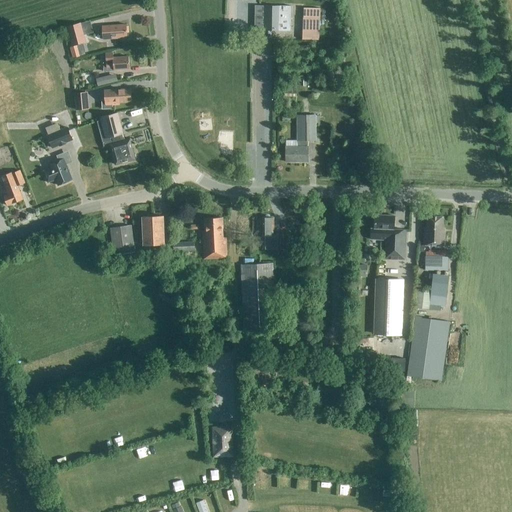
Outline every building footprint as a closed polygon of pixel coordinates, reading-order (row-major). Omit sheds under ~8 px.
[(272,38),(272,31),(287,31),(291,31),(291,6),(288,6),(263,6),(262,38),(272,38)] [(302,40),(311,40),(319,40),(320,8),(303,8),(302,40)] [(89,21),(68,27),(71,36),(73,46),(86,42),(84,33),(92,31),(89,21)] [(118,25),(102,26),(103,39),(127,37),(126,25),(118,25)] [(105,54),(106,55),(106,68),(113,68),(114,70),(129,69),(129,56),(113,57),(113,53),(105,54)] [(294,70),(294,81),(301,82),(301,86),(307,86),(306,79),(301,80),(300,70),(294,70)] [(111,83),(109,75),(96,79),(98,86),(111,83)] [(131,89),(115,90),(115,91),(105,91),(106,106),(111,105),(120,105),(119,103),(132,102),(131,89)] [(74,93),(75,110),(89,109),(88,92),(74,93)] [(117,113),(100,117),(105,139),(123,134),(117,113)] [(145,115),(137,116),(138,124),(146,124),(145,115)] [(316,141),(316,124),(320,124),(320,116),(316,116),(316,115),(297,116),(297,141),(286,141),(286,162),(308,162),(308,141),(316,141)] [(45,129),(57,124),(55,120),(44,124),(45,129)] [(47,134),(52,147),(72,138),(67,126),(47,134)] [(130,139),(110,144),(115,164),(136,159),(130,139)] [(51,167),(43,170),(48,181),(56,178),(58,184),(72,178),(64,158),(50,164),(51,167)] [(20,170),(13,173),(12,172),(1,176),(7,194),(3,196),(8,206),(23,199),(18,186),(25,183),(20,170)] [(374,215),(374,229),(371,229),(371,239),(384,240),(384,259),(405,260),(406,230),(394,230),(394,216),(374,215)] [(142,217),(143,236),(143,245),(164,244),(163,216),(142,217)] [(424,233),(423,244),(444,245),(445,229),(442,229),(443,217),(427,216),(427,233),(424,233)] [(202,233),(204,260),(227,259),(226,238),(223,238),(222,218),(205,219),(205,233),(202,233)] [(274,218),(263,218),(263,249),(280,249),(280,248),(288,248),(288,235),(274,235),(274,218)] [(110,228),(114,255),(134,252),(131,226),(110,228)] [(194,242),(173,243),(174,252),(195,250),(194,242)] [(426,252),(425,271),(441,271),(441,264),(448,265),(448,253),(426,252)] [(277,333),(274,263),(241,265),(245,335),(277,333)] [(355,277),(367,277),(367,265),(356,265),(355,277)] [(433,274),(431,291),(417,289),(415,308),(429,309),(429,306),(445,308),(449,276),(433,274)] [(376,279),(374,334),(399,335),(401,280),(376,279)] [(446,321),(415,317),(408,370),(413,371),(412,376),(441,380),(448,333),(444,333),(446,321)] [(227,348),(207,350),(212,395),(210,395),(211,404),(207,404),(208,418),(235,415),(227,348)] [(380,358),(380,371),(405,372),(405,358),(380,358)] [(333,377),(330,399),(339,400),(342,378),(333,377)] [(379,387),(382,412),(389,411),(386,386),(379,387)] [(264,398),(265,389),(253,388),(252,397),(264,398)] [(342,405),(321,400),(319,408),(340,413),(342,405)] [(234,457),(232,426),(211,427),(213,458),(234,457)] [(280,481),(291,482),(291,474),(280,474),(280,481)] [(338,492),(347,493),(348,483),(339,481),(338,492)] [(207,511),(201,495),(193,498),(198,511),(207,511)]
